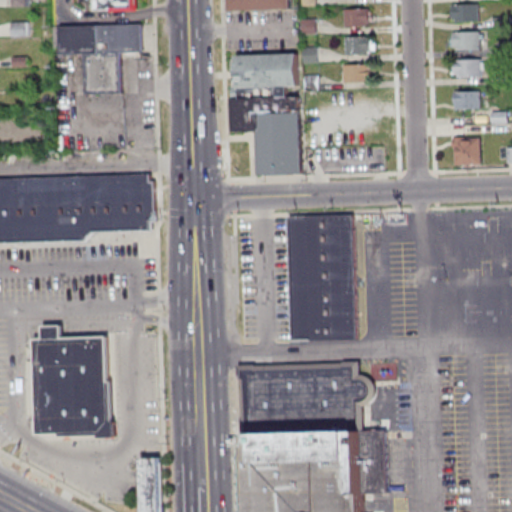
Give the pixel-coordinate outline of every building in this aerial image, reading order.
[(14,0),(33,0),(34,8),(14,8),(14,0)] [(103,11),(102,0),(140,0),(141,10),(103,11)] [(293,0),(293,8),(231,10),(230,0),(293,0)] [(452,3),(452,21),(481,21),(481,3),(452,3)] [(372,7),(347,7),(347,26),(372,26),(372,7)] [(15,24),(33,23),(33,36),(15,37),(15,24)] [(126,54),(128,95),(90,97),(89,56),(65,57),(64,29),(147,26),(148,53),(126,54)] [(451,49),(482,49),(482,31),(451,31),(451,49)] [(347,53),(374,53),(374,35),(347,35),(347,53)] [(240,58),(301,55),(302,88),(291,89),(292,99),(303,99),(306,175),(262,176),(261,133),(238,134),(236,88),(241,88),(240,58)] [(30,57),(31,68),(17,69),(17,58),(30,57)] [(454,77),(484,77),(484,58),(454,58),(454,77)] [(345,82),(372,82),(372,63),(345,63),(345,82)] [(481,90),(454,90),(454,108),(481,108),(481,90)] [(346,138),(377,138),(377,120),(346,120),(346,138)] [(308,133),(308,146),(319,146),(319,133),(308,133)] [(482,136),(454,136),(454,164),(482,164),(482,136)] [(0,180),(153,175),(154,183),(159,183),(160,221),(155,221),(155,230),(97,233),(90,242),(0,245),(0,180)] [(294,218),(298,340),(361,338),(357,216),(294,218)] [(36,339),(107,336),(109,378),(113,378),(115,435),(61,437),(61,433),(39,433),(36,339)] [(365,511),(365,494),(390,494),(387,426),(365,426),(364,403),(371,399),(375,395),(377,389),(376,384),(374,380),(372,377),(369,374),(366,372),(362,371),(359,358),(244,361),(245,511),(365,511)] [(145,511),(145,459),(163,458),(165,511),(145,511)]
